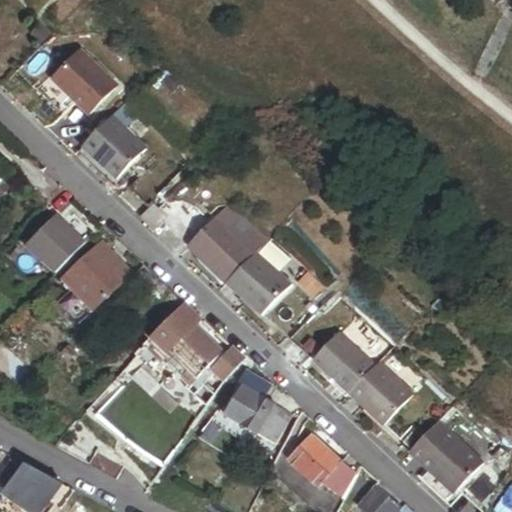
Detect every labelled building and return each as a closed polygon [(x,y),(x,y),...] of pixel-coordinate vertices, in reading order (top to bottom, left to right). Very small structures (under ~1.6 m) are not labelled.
[(81,107),(110,78),(74,44),(46,73),(81,107)] [(114,118),(135,96),(126,87),(105,109),(114,118)] [(115,165),(138,142),(114,118),(105,109),(76,139),(109,172),(115,165)] [(108,180),(119,169),(115,165),(109,172),(76,139),(71,144),(108,180)] [(13,185),(0,172),(0,191),(3,195),(13,185)] [(67,215),(82,201),(68,187),(53,202),(67,215)] [(160,211),(147,198),(134,210),(148,224),(160,211)] [(249,246),(209,209),(180,240),(220,277),(249,246)] [(57,273),(87,243),(61,217),(34,243),(49,259),(46,262),(57,273)] [(99,311),(137,274),(108,244),(70,281),(99,311)] [(254,309),(283,278),(249,246),(220,277),(254,309)] [(305,291),(314,281),(299,267),(290,277),(305,291)] [(184,319),(194,309),(188,303),(178,313),(184,319)] [(192,327),(202,317),(194,309),(184,319),(192,327)] [(178,313),(177,312),(152,337),(195,380),(221,355),(192,327),(184,319),(178,313)] [(345,390),(370,363),(333,328),(308,355),(345,390)] [(77,354),(69,345),(61,353),(69,362),(77,354)] [(237,371),(245,358),(237,350),(217,372),(228,382),(237,371)] [(173,373),(155,357),(150,363),(168,379),(173,373)] [(378,422),(407,391),(374,359),(370,363),(345,390),(378,422)] [(272,450),(285,426),(269,417),(273,409),(265,405),(271,393),(246,379),(239,391),(243,393),(226,425),(272,450)] [(209,407),(220,392),(208,382),(197,395),(209,407)] [(477,461),(434,421),(406,451),(429,472),(432,468),(452,487),(477,461)] [(327,511),(336,511),(355,475),(312,435),(288,461),(319,487),(322,483),(328,486),(315,500),(327,511)] [(122,464),(94,449),(87,463),(115,479),(122,464)] [(0,483),(8,489),(22,468),(11,460),(0,475),(0,483)] [(33,511),(43,511),(62,485),(25,464),(22,468),(8,489),(6,493),(33,511)] [(452,487),(432,468),(429,472),(449,491),(452,487)] [(416,511),(406,503),(402,508),(375,484),(357,505),(365,511),(416,511)] [(33,511),(6,493),(2,499),(20,511),(33,511)] [(20,511),(2,499),(0,501),(0,511),(20,511)]
